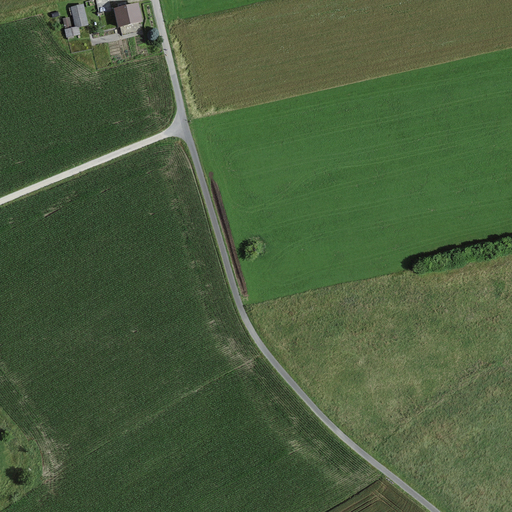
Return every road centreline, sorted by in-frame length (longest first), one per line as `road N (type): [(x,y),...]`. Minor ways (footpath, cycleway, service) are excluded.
road 1 (unclassified): [(436,511),(341,435),(256,338),(184,126)]
road 2 (track): [(0,199),(148,140)]
road 3 (residential): [(184,126),(155,0)]
